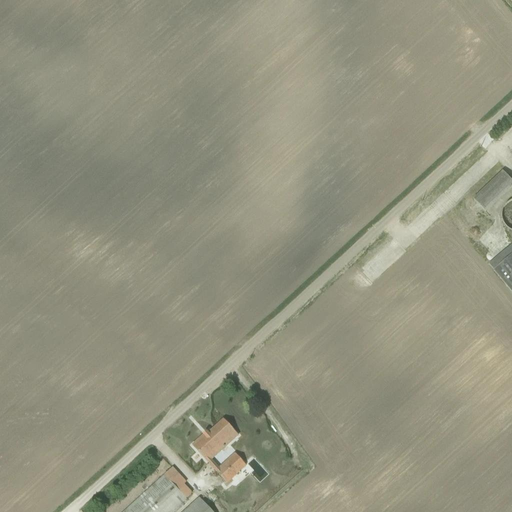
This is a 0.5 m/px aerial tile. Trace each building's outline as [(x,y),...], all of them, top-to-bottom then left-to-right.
[(511,183),(502,173),(473,201),(485,214),(511,188),(511,183)] [(511,205),(511,206),(508,208),(506,210),(504,213),(503,217),(503,219),(503,223),(504,226),(505,228),(507,231),(510,233),(511,234),(511,205)] [(511,245),(488,266),(511,294),(511,245)] [(211,462),(238,438),(223,422),(210,433),(209,432),(192,447),(227,486),(230,483),(232,485),(238,480),(235,477),(246,467),(234,455),(219,470),(211,462)] [(234,511),(291,460),(277,444),(238,480),(232,485),(207,508),(200,500),(186,511),(234,511)] [(126,511),(174,511),(187,501),(186,500),(192,495),(191,494),(192,494),(184,486),(186,484),(172,470),(126,511)]
